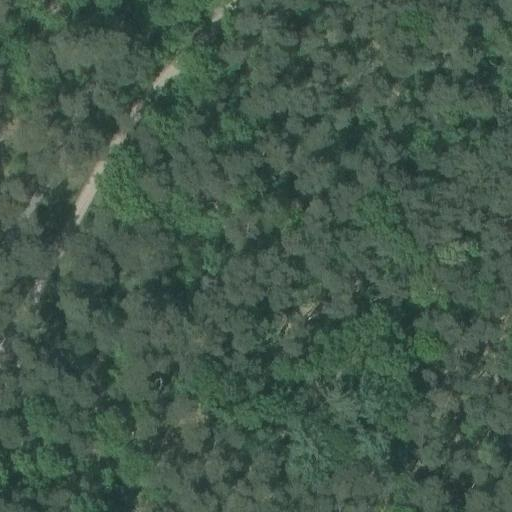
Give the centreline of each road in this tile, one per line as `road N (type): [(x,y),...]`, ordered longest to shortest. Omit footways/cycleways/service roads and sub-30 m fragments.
road 1 (track): [(11,342),(119,136),(157,82),(238,0)]
road 2 (track): [(11,342),(79,511)]
